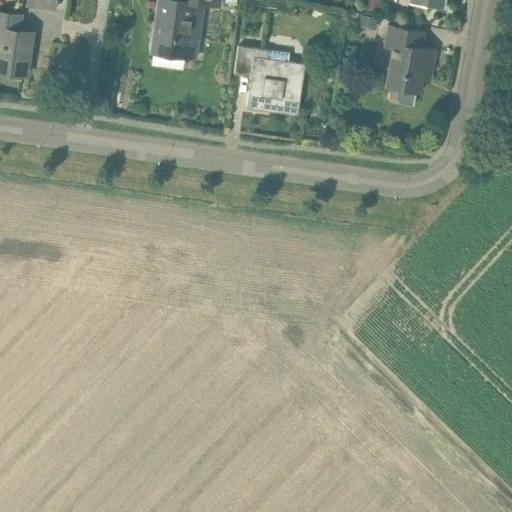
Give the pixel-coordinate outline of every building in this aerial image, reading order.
[(220,5),(221,0),(158,0),(151,51),(195,57),(203,3),(220,5)] [(418,0),(418,3),(444,8),(445,0),(418,0)] [(0,70),(26,74),(32,31),(19,29),(21,14),(0,11),(0,70)] [(424,30),(387,23),(383,46),(391,47),(384,86),(396,88),(395,96),(399,102),(412,104),(414,91),(419,92),(422,76),(430,78),(435,48),(421,45),(424,30)] [(237,44),(236,52),(233,72),(250,74),(246,106),(297,113),(305,63),(288,60),(289,52),(237,44)]
